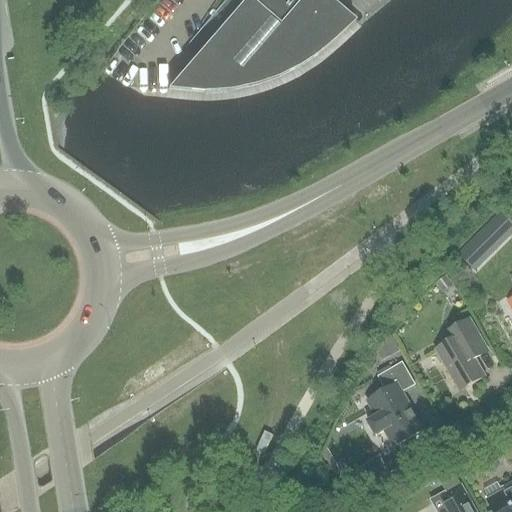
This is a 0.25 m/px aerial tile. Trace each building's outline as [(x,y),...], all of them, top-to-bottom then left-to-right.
[(311,0),(246,0),(168,91),(204,94),(232,92),(257,87),(279,79),(298,69),(316,58),(332,45),(347,31),(311,0)] [(511,221),(502,212),(476,237),(494,255),(511,237),(511,221)] [(447,275),(437,283),(444,293),(454,285),(447,275)] [(460,392),(486,377),(471,352),(484,344),(470,320),(457,329),(461,336),(436,351),(460,392)] [(402,393),(415,385),(403,364),(379,377),(388,393),(370,403),(378,416),(368,422),(377,437),(387,431),(395,445),(422,429),(402,393)] [(476,511),(468,496),(462,485),(464,484),(457,473),(443,481),(450,492),(441,497),(448,511),(476,511)] [(495,511),(511,511),(511,489),(490,501),(495,511)]
